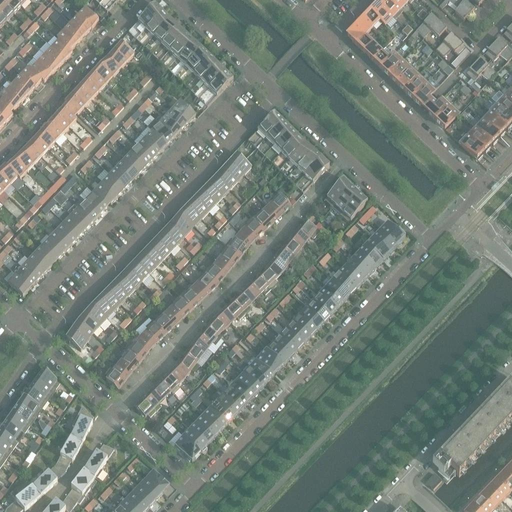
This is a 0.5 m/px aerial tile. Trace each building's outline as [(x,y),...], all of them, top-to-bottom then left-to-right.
[(21,8),(12,0),(0,0),(0,2),(14,15),(21,8)] [(107,14),(120,0),(104,0),(99,6),(107,14)] [(400,11),(388,0),(383,0),(380,4),(379,5),(393,19),(395,21),(402,13),(400,11)] [(408,3),(404,0),(388,0),(400,11),(408,3)] [(474,11),(462,0),(446,0),(439,8),(442,11),(449,3),(458,10),(455,14),(463,23),(474,11)] [(14,15),(0,2),(0,16),(7,23),(14,15)] [(42,14),(46,9),(42,5),(38,10),(40,12),(42,14)] [(393,19),(379,5),(377,6),(371,13),(380,22),(385,27),(393,19)] [(136,42),(163,14),(155,7),(128,34),(136,42)] [(42,14),(40,12),(38,10),(34,15),(37,18),(42,14)] [(53,14),(49,10),(45,14),(49,18),(53,14)] [(99,23),(90,15),(86,11),(78,18),(91,31),(99,23)] [(424,19),(428,16),(422,11),(419,14),(424,19)] [(53,14),(49,18),(53,23),(59,17),(54,12),(53,14)] [(365,38),(380,22),(371,13),(355,29),(365,38)] [(49,18),(45,14),(40,19),(44,23),(49,18)] [(144,49),(170,22),(163,14),(136,42),(144,49)] [(446,31),(431,16),(416,33),(419,36),(423,40),(432,33),(438,39),(446,31)] [(91,31),(78,18),(71,26),(84,38),(91,31)] [(28,28),(32,24),(28,20),(24,25),(28,28)] [(152,57),(178,29),(170,22),(144,49),(152,57)] [(23,33),(28,28),(24,25),(20,29),(23,33)] [(39,28),(35,25),(31,29),(34,33),(39,28)] [(84,38),(71,26),(64,33),(77,45),(84,38)] [(410,35),(413,32),(407,26),(404,30),(410,35)] [(511,26),(503,36),(511,44),(511,43),(511,26)] [(34,33),(31,29),(26,34),(30,37),(34,33)] [(160,64),(186,37),(178,29),(152,57),(160,64)] [(372,45),(365,38),(355,29),(347,38),(364,54),(372,45)] [(77,45),(64,33),(57,40),(70,53),(77,45)] [(414,41),(419,36),(416,33),(415,33),(410,38),(414,41)] [(14,43),(18,39),(14,35),(10,39),(14,43)] [(466,50),(451,35),(436,52),(443,59),(452,52),(458,58),(466,50)] [(168,72),(194,44),(186,37),(160,64),(168,72)] [(14,43),(10,39),(5,44),(9,48),(14,43)] [(70,53),(57,40),(57,41),(59,43),(52,50),(65,62),(73,55),(70,53)] [(511,59),(511,52),(499,40),(485,56),(493,64),(499,57),(508,64),(511,59)] [(134,57),(128,51),(121,44),(114,52),(127,65),(134,57)] [(176,79),(202,52),(194,44),(168,72),(176,79)] [(381,70),(397,54),(396,53),(393,56),(385,49),(381,54),(372,45),(364,54),(381,70)] [(27,54),(31,49),(27,46),(23,50),(27,54)] [(425,55),(430,50),(427,47),(421,52),(425,55)] [(27,54),(23,50),(19,55),(23,58),(27,54)] [(65,62),(52,50),(45,57),(58,70),(65,62)] [(428,58),(433,53),(430,50),(425,55),(428,58)] [(127,65),(114,52),(107,59),(120,72),(127,65)] [(183,86),(210,59),(202,52),(176,79),(183,86)] [(397,54),(381,70),(388,77),(404,61),(397,54)] [(58,70),(45,57),(38,65),(40,66),(51,77),(58,70)] [(120,72),(107,59),(100,67),(113,79),(120,72)] [(191,94),(217,66),(210,59),(183,86),(191,94)] [(13,69),(17,64),(13,60),(9,65),(13,69)] [(461,60),(453,68),(455,70),(463,62),(461,60)] [(491,70),(487,66),(480,60),(466,75),(474,83),(480,77),(489,83),(497,76),(491,70)] [(40,66),(38,65),(35,61),(28,69),(29,70),(40,80),(44,84),(51,77),(40,66)] [(396,85),(412,68),(404,61),(388,77),(389,78),(396,85)] [(440,70),(445,65),(442,62),(437,67),(440,70)] [(13,69),(9,65),(5,70),(8,73),(13,69)] [(443,73),(448,68),(445,65),(440,70),(443,73)] [(199,102),(225,74),(217,66),(191,94),(199,102)] [(113,79),(100,67),(93,74),(106,87),(113,79)] [(157,77),(162,72),(157,67),(152,72),(157,77)] [(404,92),(420,76),(412,68),(396,85),(404,92)] [(40,80),(29,70),(22,77),(35,90),(42,83),(44,85),(44,84),(40,80)] [(106,87),(93,74),(86,82),(99,94),(106,87)] [(207,109),(233,82),(225,74),(199,102),(207,109)] [(148,84),(152,80),(148,76),(144,81),(148,84)] [(412,100),(428,83),(420,76),(404,92),(412,100)] [(35,90),(22,77),(15,85),(28,97),(35,90)] [(148,84),(144,81),(139,85),(143,89),(148,84)] [(99,94),(86,82),(79,89),(92,101),(99,94)] [(428,83),(412,100),(416,104),(416,105),(418,107),(419,106),(423,110),(428,115),(436,107),(431,102),(428,99),(436,91),(435,90),(428,83)] [(28,97),(15,85),(8,92),(21,105),(28,97)] [(481,92),(473,85),(470,88),(478,95),(481,92)] [(463,95),(468,90),(465,87),(460,92),(463,95)] [(92,101),(79,89),(72,96),(85,109),(92,101)] [(159,97),(163,92),(159,89),(155,93),(159,97)] [(466,98),(471,93),(468,90),(463,95),(466,98)] [(21,105),(8,92),(1,100),(3,102),(0,104),(0,105),(11,115),(21,105)] [(159,97),(155,93),(151,98),(155,102),(159,97)] [(133,99),(130,95),(125,100),(129,103),(133,99)] [(85,109),(72,96),(64,104),(67,106),(64,109),(74,120),(85,109)] [(511,105),(504,97),(496,105),(511,120),(511,105)] [(436,123),(452,106),(444,98),(436,107),(428,115),(436,122),(436,123)] [(196,117),(190,112),(181,103),(173,111),(188,125),(196,117)] [(145,112),(149,107),(145,104),(141,108),(145,112)] [(13,117),(11,115),(0,105),(0,119),(6,125),(13,117)] [(511,125),(511,123),(511,120),(496,105),(489,112),(506,130),(508,131),(511,126),(511,125)] [(119,114),(124,109),(120,106),(116,110),(119,114)] [(445,131),(460,114),(452,106),(436,123),(445,131)] [(141,116),(145,112),(141,108),(137,113),(141,116)] [(74,120),(64,109),(56,117),(69,129),(77,122),(74,120)] [(115,118),(119,114),(116,110),(111,115),(115,118)] [(188,125),(173,111),(166,118),(181,132),(188,125)] [(504,133),(506,130),(489,112),(481,120),(499,138),(504,133)] [(256,151),(282,124),(274,116),(248,143),(256,151)] [(69,129),(56,117),(49,124),(62,137),(69,129)] [(131,127),(135,122),(131,118),(127,123),(131,127)] [(181,132),(166,118),(159,125),(174,140),(181,132)] [(105,128),(110,124),(106,120),(102,125),(105,128)] [(499,138),(481,120),(474,128),(491,146),(493,147),(498,142),(496,141),(499,138)] [(126,131),(131,127),(127,123),(123,128),(126,131)] [(62,137),(49,124),(42,132),(55,144),(62,137)] [(264,158),(290,131),(282,124),(256,151),(264,158)] [(101,133),(105,128),(102,125),(97,129),(101,133)] [(174,140),(159,125),(152,133),(167,147),(174,140)] [(491,146),(474,128),(466,136),(484,153),(489,148),(491,146)] [(272,166),(298,138),(290,131),(264,158),(272,166)] [(55,144),(42,132),(35,139),(40,143),(48,152),(55,144)] [(117,141),(121,137),(117,133),(113,138),(117,141)] [(167,147),(152,133),(145,140),(160,155),(167,147)] [(484,153),(466,136),(458,144),(478,163),(483,158),(481,156),(484,153)] [(112,146),(117,141),(113,138),(109,142),(112,146)] [(280,173),(306,146),(298,138),(272,166),(280,173)] [(48,152),(40,143),(35,139),(28,146),(41,159),(48,152)] [(92,142),(88,139),(84,143),(88,147),(92,142)] [(160,155),(145,140),(138,148),(153,162),(160,155)] [(88,147),(84,143),(80,148),(83,152),(88,147)] [(41,159),(28,146),(21,154),(34,166),(41,159)] [(287,181),(313,153),(306,146),(280,173),(287,181)] [(103,156),(107,152),(103,148),(99,153),(103,156)] [(153,162),(138,148),(131,155),(146,169),(153,162)] [(103,156),(99,153),(95,157),(98,161),(103,156)] [(295,188),(321,161),(313,153),(287,181),(295,188)] [(34,166),(21,154),(14,161),(27,174),(34,166)] [(74,162),(78,157),(74,154),(70,158),(74,162)] [(146,169),(131,155),(124,162),(139,177),(146,169)] [(251,170),(244,163),(236,155),(229,163),(244,177),(251,170)] [(69,166),(74,162),(70,158),(66,163),(69,166)] [(27,174),(14,161),(7,168),(5,166),(20,181),(27,174)] [(303,196),(329,168),(321,161),(295,188),(303,196)] [(139,177),(124,162),(117,170),(132,184),(139,177)] [(89,171),(93,166),(89,163),(85,167),(89,171)] [(244,177),(229,163),(222,170),(237,185),(244,177)] [(20,181),(5,166),(0,171),(0,176),(16,192),(23,184),(20,181)] [(89,171),(85,167),(80,172),(84,175),(89,171)] [(60,176),(64,172),(60,168),(56,173),(60,176)] [(132,184),(117,170),(110,177),(125,191),(132,184)] [(237,185),(222,170),(215,178),(230,192),(237,185)] [(16,192),(0,176),(0,190),(4,194),(9,199),(16,192)] [(125,191),(110,177),(103,185),(118,199),(125,191)] [(230,192),(215,178),(208,185),(223,199),(230,192)] [(58,189),(63,185),(59,181),(55,186),(58,189)] [(71,189),(75,185),(72,181),(67,186),(71,189)] [(263,189),(267,184),(263,181),(259,185),(263,189)] [(332,210),(351,189),(343,182),(327,199),(324,202),(330,207),(332,210)] [(118,199),(103,185),(93,195),(108,210),(118,199)] [(223,199),(208,185),(201,193),(216,207),(223,199)] [(54,194),(58,189),(55,186),(50,190),(54,194)] [(64,197),(68,192),(65,189),(60,193),(64,197)] [(250,197),(255,193),(251,189),(247,194),(250,197)] [(340,217),(359,197),(351,189),(332,210),(340,217)] [(60,201),(64,197),(60,193),(56,198),(60,201)] [(216,207),(201,193),(194,200),(209,214),(216,207)] [(246,202),(250,197),(247,194),(242,198),(246,202)] [(292,199),(287,204),(278,194),(277,195),(271,200),(274,203),(267,209),(278,221),(291,208),(296,203),(292,199)] [(108,210),(93,195),(85,203),(100,217),(108,210)] [(44,204),(49,200),(45,196),(41,201),(44,204)] [(351,222),(367,205),(359,197),(340,217),(342,219),(348,225),(351,222)] [(209,214),(194,200),(187,208),(202,222),(209,214)] [(42,207),(38,203),(34,208),(37,212),(42,207)] [(58,211),(54,207),(50,203),(46,208),(50,212),(55,216),(58,213),(58,211)] [(100,217),(85,203),(78,210),(93,225),(100,217)] [(236,212),(241,208),(237,204),(233,209),(236,212)] [(37,212),(34,208),(29,213),(33,216),(37,212)] [(46,216),(50,212),(46,208),(42,212),(46,216)] [(202,222),(187,208),(177,218),(192,232),(202,222)] [(232,217),(236,212),(233,209),(228,213),(232,217)] [(265,233),(278,221),(267,209),(261,215),(258,213),(252,218),(251,219),(265,233)] [(93,225),(78,210),(71,218),(86,232),(93,225)] [(371,217),(367,214),(363,218),(367,222),(371,217)] [(314,219),(309,215),(306,219),(311,223),(314,219)] [(23,226),(28,222),(24,218),(19,223),(23,226)] [(36,226),(40,222),(36,218),(32,223),(36,226)] [(86,232),(71,218),(64,225),(79,239),(86,232)] [(192,232),(177,218),(169,226),(184,240),(192,232)] [(362,226),(367,222),(363,218),(359,223),(362,226)] [(222,227),(227,222),(223,219),(219,223),(222,227)] [(265,233),(251,219),(245,225),(248,228),(240,235),(252,245),(265,233)] [(319,234),(314,229),(304,222),(293,236),(305,246),(311,238),(314,241),(318,235),(319,235),(319,234)] [(23,226),(19,223),(15,227),(19,231),(23,226)] [(36,226),(32,223),(28,227),(32,231),(36,226)] [(222,227),(219,223),(214,228),(218,232),(222,227)] [(405,241),(388,224),(379,233),(396,250),(405,241)] [(79,239),(64,225),(57,233),(72,247),(79,239)] [(184,240),(169,226),(162,233),(177,247),(184,240)] [(358,231),(354,228),(350,232),(353,236),(358,231)] [(211,239),(215,234),(211,231),(207,235),(211,239)] [(353,236),(350,232),(345,237),(349,240),(353,236)] [(9,241),(14,237),(10,233),(5,238),(9,241)] [(22,241),(26,237),(22,233),(18,237),(22,241)] [(72,247),(57,233),(50,240),(65,254),(72,247)] [(177,247),(162,233),(155,241),(170,255),(177,247)] [(396,250),(379,233),(372,240),(390,257),(396,250)] [(240,259),(252,245),(240,235),(234,243),(231,240),(226,246),(225,247),(240,259)] [(299,253),(305,246),(293,236),(282,250),(297,262),(298,262),(298,261),(302,255),(299,253)] [(17,246),(22,241),(18,237),(14,242),(17,246)] [(5,246),(9,241),(5,238),(1,242),(5,246)] [(65,254),(50,240),(43,247),(58,262),(65,254)] [(390,257),(372,240),(366,247),(383,264),(390,257)] [(170,255),(155,241),(148,248),(163,262),(170,255)] [(344,245),(341,242),(336,246),(340,250),(344,245)] [(198,253),(202,248),(198,245),(194,249),(198,253)] [(340,250),(336,246),(332,251),(336,254),(340,250)] [(58,262),(43,247),(36,255),(40,258),(51,269),(58,262)] [(229,273),(240,259),(225,247),(225,248),(220,254),(223,256),(217,263),(229,273)] [(383,264),(366,247),(359,254),(376,271),(383,264)] [(8,256),(12,251),(8,248),(4,252),(8,256)] [(163,262),(148,248),(141,255),(156,270),(163,262)] [(193,257),(198,253),(194,249),(190,254),(193,257)] [(297,263),(297,262),(282,250),(271,264),(282,275),(289,267),(292,269),(296,263),(297,263)] [(376,271),(359,254),(352,261),(370,278),(376,271)] [(51,269),(40,258),(36,255),(29,262),(40,272),(44,276),(51,269)] [(156,270),(141,255),(134,263),(149,277),(156,270)] [(327,264),(331,259),(327,255),(323,260),(327,264)] [(184,268),(188,263),(184,259),(180,264),(184,268)] [(327,264),(323,260),(319,264),(323,268),(327,264)] [(370,278),(352,261),(346,268),(363,285),(370,278)] [(44,276),(40,272),(29,262),(22,270),(37,284),(44,276)] [(149,277),(134,263),(127,270),(142,284),(149,277)] [(218,287),(229,273),(217,263),(212,269),(209,267),(204,273),(203,274),(218,287)] [(179,272),(184,268),(180,264),(176,269),(179,272)] [(275,282),(282,275),(271,264),(258,277),(271,291),(278,285),(275,282)] [(312,275),(316,271),(312,267),(308,272),(312,275)] [(363,285),(346,268),(339,275),(356,292),(363,285)] [(37,284),(22,270),(15,277),(30,291),(37,284)] [(142,284),(127,270),(120,278),(135,292),(142,284)] [(307,280),(312,275),(308,272),(303,276),(307,280)] [(170,282),(174,278),(170,274),(166,279),(170,282)] [(218,287),(203,274),(206,277),(194,288),(205,300),(218,287)] [(356,292),(339,275),(332,282),(350,299),(356,292)] [(30,291),(15,277),(8,285),(23,299),(30,291)] [(271,291),(258,277),(245,290),(256,301),(262,295),(265,297),(271,291)] [(135,292),(120,278),(113,285),(128,299),(135,292)] [(165,287),(170,282),(166,279),(161,283),(165,287)] [(350,299),(332,282),(326,289),(343,306),(350,299)] [(305,287),(301,283),(297,288),(300,291),(305,287)] [(128,299),(113,285),(106,292),(121,307),(128,299)] [(192,312),(205,300),(194,288),(188,294),(185,292),(179,297),(178,298),(192,312)] [(300,291),(297,288),(292,292),(296,296),(300,291)] [(343,306),(326,289),(319,296),(337,313),(343,306)] [(249,307),(256,301),(245,290),(232,302),(246,316),(252,310),(249,307)] [(157,299),(161,296),(162,295),(158,291),(154,296),(157,299)] [(121,307),(106,292),(99,300),(114,314),(121,307)] [(157,299),(156,301),(159,304),(164,299),(161,296),(157,299)] [(337,313),(319,296),(313,303),(330,319),(337,313)] [(292,301),(288,297),(283,302),(287,305),(292,301)] [(192,312),(178,298),(172,304),(175,307),(168,313),(179,324),(192,312)] [(114,314),(99,300),(92,307),(107,321),(114,314)] [(246,316),(232,302),(219,315),(230,326),(237,320),(239,322),(246,316)] [(287,305),(283,302),(279,306),(283,310),(287,305)] [(330,319),(313,303),(306,310),(323,326),(330,319)] [(141,312),(146,307),(142,304),(138,308),(141,312)] [(107,321),(92,307),(85,315),(100,329),(107,321)] [(137,316),(141,312),(138,308),(133,313),(137,316)] [(323,326),(306,310),(299,317),(317,333),(323,326)] [(278,315),(274,311),(270,316),(274,319),(278,315)] [(165,337),(179,324),(168,313),(155,325),(152,322),(165,337)] [(100,329),(85,315),(78,322),(93,336),(100,329)] [(224,332),(230,326),(219,315),(206,327),(221,340),(227,334),(224,332)] [(274,319),(270,316),(266,320),(270,324),(274,319)] [(317,333),(299,317),(293,324),(310,340),(317,333)] [(127,327),(132,322),(128,318),(124,323),(127,327)] [(93,336),(78,322),(72,330),(87,345),(93,336)] [(165,337),(152,322),(151,323),(146,329),(148,331),(141,338),(152,349),(165,337)] [(123,331),(127,327),(124,323),(119,328),(123,331)] [(310,340),(293,324),(286,331),(304,347),(310,340)] [(265,328),(261,325),(257,329),(261,333),(265,328)] [(221,340),(206,327),(195,342),(208,351),(212,345),(215,347),(221,340)] [(261,333),(257,329),(253,334),(256,338),(261,333)] [(87,345),(72,330),(66,339),(81,353),(87,345)] [(304,347),(286,331),(280,338),(297,354),(304,347)] [(113,341),(118,337),(114,333),(109,338),(113,341)] [(250,345),(254,340),(250,336),(246,341),(250,345)] [(109,346),(113,341),(109,338),(105,342),(109,346)] [(141,363),(152,349),(141,338),(134,346),(131,344),(126,351),(141,363)] [(297,354),(280,338),(273,345),(290,361),(297,354)] [(197,365),(208,351),(195,342),(184,356),(197,365)] [(290,361),(273,345),(266,352),(284,368),(290,361)] [(235,355),(240,351),(236,347),(232,352),(235,355)] [(99,356),(104,352),(100,348),(95,353),(99,356)] [(130,377),(141,363),(126,351),(120,358),(123,360),(117,367),(130,377)] [(235,355),(232,352),(227,356),(231,360),(235,355)] [(284,368),(266,352),(259,359),(277,375),(284,368)] [(95,361),(99,356),(95,353),(91,357),(95,361)] [(194,375),(200,368),(197,365),(184,356),(173,370),(185,381),(191,372),(194,375)] [(277,375),(259,359),(257,362),(253,359),(246,366),(250,369),(267,386),(277,375)] [(224,371),(229,367),(225,363),(221,368),(224,371)] [(118,391),(130,377),(117,367),(114,365),(113,366),(105,377),(108,379),(106,382),(118,391)] [(224,371),(221,368),(216,372),(220,376),(224,371)] [(267,386),(250,369),(243,376),(260,393),(267,386)] [(57,383),(44,370),(36,381),(40,384),(54,394),(56,392),(60,386),(57,383)] [(177,388),(185,381),(173,370),(160,383),(174,397),(180,390),(177,388)] [(260,393),(243,376),(237,383),(254,399),(260,393)] [(215,381),(212,377),(207,382),(211,385),(215,381)] [(54,394),(40,384),(36,381),(30,390),(40,397),(48,403),(54,394)] [(459,478),(511,422),(511,381),(432,465),(449,482),(456,475),(459,478)] [(211,385),(207,382),(203,386),(207,390),(211,385)] [(174,397),(160,383),(147,395),(158,407),(165,400),(167,403),(174,397)] [(254,399),(237,383),(230,390),(247,406),(254,399)] [(48,403),(40,397),(30,390),(24,398),(40,409),(42,411),(48,403)] [(247,406),(230,390),(223,397),(241,413),(247,406)] [(202,395),(198,391),(194,395),(198,399),(202,395)] [(154,411),(158,407),(147,395),(134,408),(145,419),(147,417),(150,420),(156,414),(157,413),(154,411)] [(198,399),(194,395),(190,400),(193,404),(198,399)] [(241,413),(223,397),(217,404),(234,420),(241,413)] [(40,409),(24,398),(18,406),(36,419),(42,411),(40,409)] [(234,420),(217,404),(210,411),(227,427),(234,420)] [(189,408),(185,405),(181,409),(185,413),(189,408)] [(36,419),(18,406),(12,415),(30,428),(36,419)] [(82,445),(92,427),(93,426),(88,423),(91,417),(82,408),(72,427),(76,429),(71,439),(82,445)] [(185,413),(181,409),(176,414),(180,418),(185,413)] [(227,427),(210,411),(203,418),(221,434),(227,427)] [(30,428),(12,415),(6,423),(25,436),(30,428)] [(221,434),(203,418),(197,425),(214,441),(221,434)] [(176,422),(172,419),(168,423),(171,427),(176,422)] [(25,436),(6,423),(0,431),(19,444),(25,436)] [(171,427),(168,423),(163,428),(167,431),(171,427)] [(214,441),(197,425),(190,432),(208,448),(214,441)] [(19,444),(0,431),(0,443),(13,453),(19,444)] [(208,448),(190,432),(184,439),(201,455),(208,448)] [(72,465),(80,449),(82,445),(71,439),(70,440),(68,439),(64,447),(66,448),(60,458),(72,465)] [(201,455),(184,439),(175,448),(192,464),(201,455)] [(13,453),(0,443),(0,456),(7,461),(13,453)] [(114,452),(105,448),(103,447),(101,450),(112,455),(114,452)] [(101,471),(107,461),(96,454),(84,472),(95,480),(96,478),(98,480),(103,472),(101,471)] [(135,469),(140,465),(136,461),(131,466),(135,469)] [(68,469),(57,464),(56,467),(65,474),(68,469)] [(511,464),(503,472),(511,480),(511,464)] [(65,474),(56,467),(53,470),(61,478),(65,474)] [(90,490),(88,489),(89,488),(93,490),(97,483),(94,481),(95,480),(84,472),(71,490),(73,491),(83,497),(83,496),(85,497),(90,490)] [(511,492),(511,480),(503,472),(495,480),(510,495),(511,492)] [(41,498),(57,484),(58,484),(49,473),(47,475),(46,473),(39,479),(40,481),(32,488),(41,498)] [(170,488),(154,473),(147,480),(163,495),(170,488)] [(122,483),(126,479),(122,475),(118,480),(122,483)] [(433,492),(442,483),(434,476),(425,485),(433,492)] [(163,495),(147,480),(140,487),(156,502),(163,495)] [(510,495),(495,480),(487,489),(502,503),(510,495)] [(23,511),(25,511),(38,501),(41,498),(32,488),(31,489),(30,487),(23,493),(24,495),(16,503),(23,511)] [(156,502),(140,487),(133,494),(149,510),(156,502)] [(108,498),(113,493),(109,489),(104,494),(108,498)] [(502,503),(487,489),(479,497),(494,511),(502,503)] [(146,511),(149,510),(133,494),(126,501),(137,511),(146,511)] [(80,506),(69,496),(67,499),(75,507),(77,504),(80,506)] [(493,511),(494,511),(479,497),(472,505),(478,511),(493,511)] [(75,507),(67,499),(64,502),(73,510),(75,507)] [(92,510),(97,505),(93,501),(89,506),(92,510)] [(137,511),(126,501),(120,509),(123,511),(137,511)] [(65,511),(66,511),(61,507),(56,502),(46,511),(65,511)]
